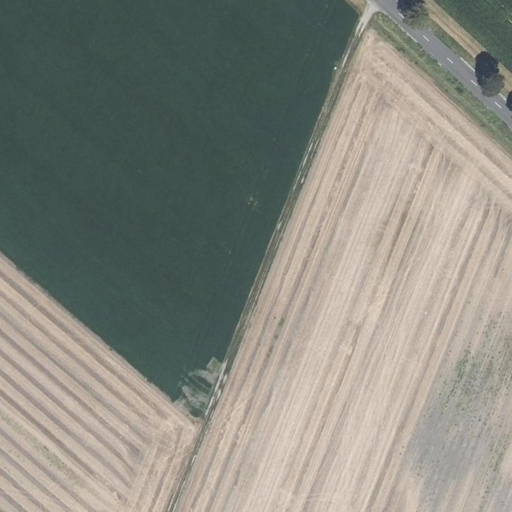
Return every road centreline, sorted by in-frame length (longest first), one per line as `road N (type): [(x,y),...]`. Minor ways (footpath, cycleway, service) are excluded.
road 1 (track): [(173,511),(372,0)]
road 2 (tertiary): [(511,116),(384,0)]
